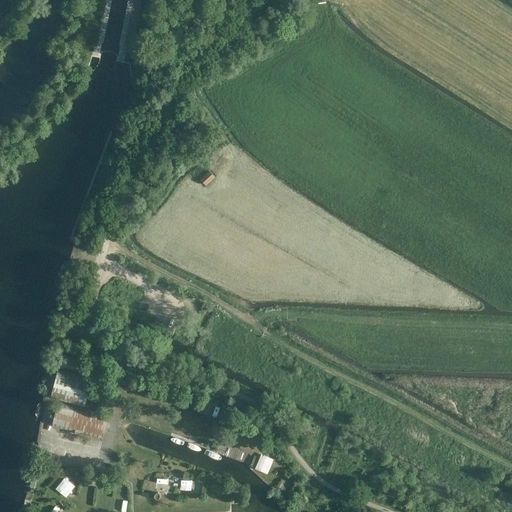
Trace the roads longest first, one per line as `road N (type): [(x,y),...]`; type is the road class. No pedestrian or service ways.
road 1 (unclassified): [(83,319),(118,185),(253,0)]
road 2 (track): [(511,328),(269,312),(246,318)]
road 3 (track): [(246,318),(105,239)]
road 4 (unknown): [(98,334),(111,428),(101,447),(71,449)]
